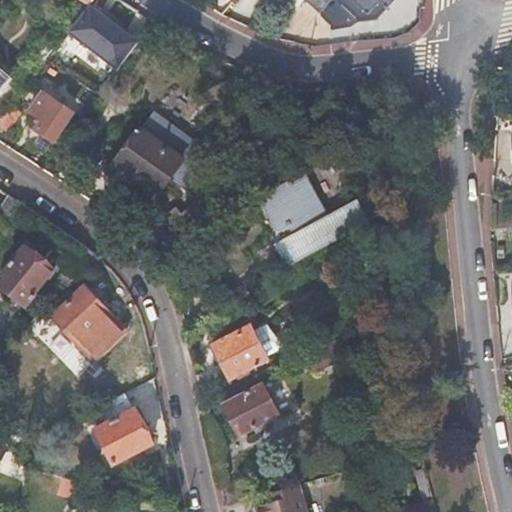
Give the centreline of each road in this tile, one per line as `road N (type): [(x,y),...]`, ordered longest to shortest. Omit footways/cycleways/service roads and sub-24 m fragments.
road 1 (residential): [(454,50),(479,366),(508,511)]
road 2 (residential): [(204,511),(142,273),(112,238),(0,165)]
road 3 (residential): [(151,6),(294,62),(454,50)]
